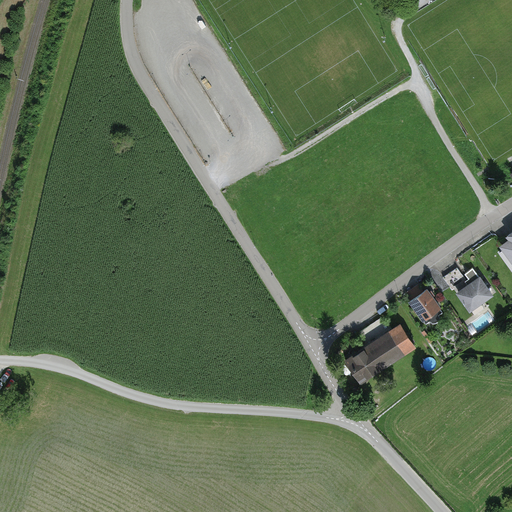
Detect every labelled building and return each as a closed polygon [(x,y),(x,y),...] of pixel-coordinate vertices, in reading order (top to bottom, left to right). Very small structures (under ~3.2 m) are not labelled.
[(511,236),(496,249),(511,268),(511,236)] [(466,281),(457,267),(443,277),(453,290),(466,281)] [(491,294),(473,267),(465,273),(472,283),(459,292),(471,308),(491,294)] [(440,310),(426,291),(409,303),(423,322),(440,310)] [(367,346),(346,359),(360,380),(415,345),(401,324),(390,331),(382,319),(359,334),(367,346)]
